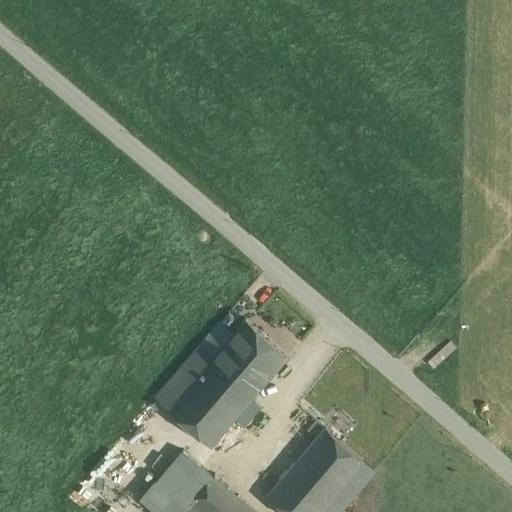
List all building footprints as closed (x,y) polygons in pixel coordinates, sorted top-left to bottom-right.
[(221,319),(231,328),(242,316),(232,307),(221,319)] [(214,355),(213,356),(256,393),(289,355),(246,318),(233,332),(214,355)] [(220,321),(200,343),(214,355),(233,332),(220,321)] [(214,355),(200,343),(156,395),(212,444),(236,416),(245,425),(262,406),(252,398),(256,393),(213,356),(214,355)] [(326,426),(268,493),(289,511),(339,511),(376,470),(326,426)] [(143,499),(158,511),(183,511),(193,501),(214,476),(184,451),(143,499)] [(255,511),(214,476),(193,501),(206,511),(255,511)] [(206,511),(193,501),(183,511),(206,511)]
